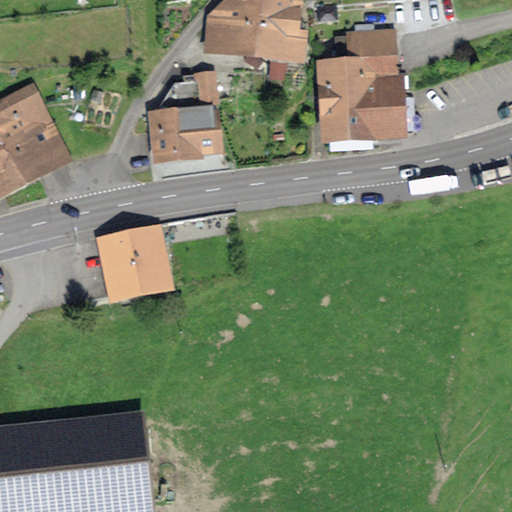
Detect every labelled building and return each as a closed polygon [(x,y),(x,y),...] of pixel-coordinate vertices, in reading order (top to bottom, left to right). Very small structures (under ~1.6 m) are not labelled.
[(263,11),(264,0),(241,0),(241,8),(225,8),(224,26),(218,25),(216,50),(253,52),(255,11),(263,11)] [(301,1),(300,0),(264,0),(263,11),(255,11),(253,52),(302,56),(303,33),(289,33),(291,4),(301,1)] [(393,65),(391,35),(354,36),(355,65),(328,66),(330,138),(402,135),(399,64),(393,65)] [(215,77),(199,79),(202,105),(218,104),(215,77)] [(30,91),(0,101),(0,109),(34,176),(65,160),(30,91)] [(219,150),(215,108),(195,110),(196,115),(159,119),(163,160),(202,156),(202,152),(219,150)] [(0,109),(0,132),(1,135),(0,135),(0,193),(34,176),(0,109)] [(169,286),(161,236),(104,247),(113,296),(169,286)] [(149,511),(140,424),(47,435),(48,441),(0,445),(0,511),(149,511)]
